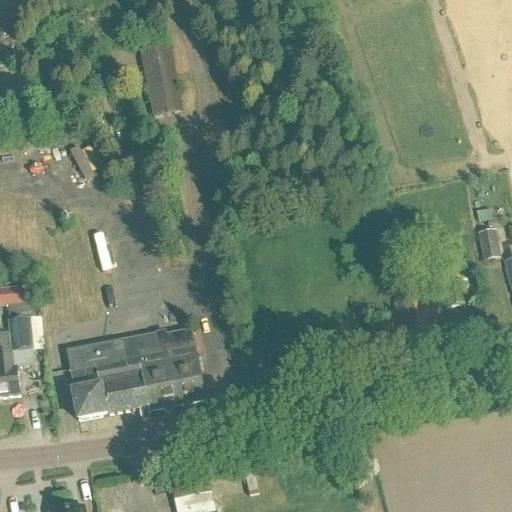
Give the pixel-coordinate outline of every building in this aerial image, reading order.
[(0,75),(18,74),(15,29),(0,30),(0,75)] [(170,44),(138,50),(152,120),(183,115),(170,44)] [(477,237),(483,263),(500,261),(495,233),(477,237)] [(464,303),(479,301),(475,278),(444,282),(449,310),(464,309),(464,303)] [(15,325),(17,355),(34,354),(31,322),(36,322),(33,289),(0,292),(0,309),(9,308),(10,325),(15,325)] [(395,307),(404,362),(433,358),(431,349),(440,348),(437,332),(433,333),(431,323),(435,322),(432,301),(395,307)] [(74,395),(79,424),(140,413),(141,422),(150,421),(149,415),(207,405),(194,334),(159,341),(158,338),(69,355),(76,395),(74,395)] [(19,371),(15,372),(13,356),(0,357),(0,403),(22,401),(19,371)] [(175,511),(215,511),(210,485),(171,493),(174,505),(175,511)] [(126,511),(126,498),(104,499),(104,511),(126,511)]
